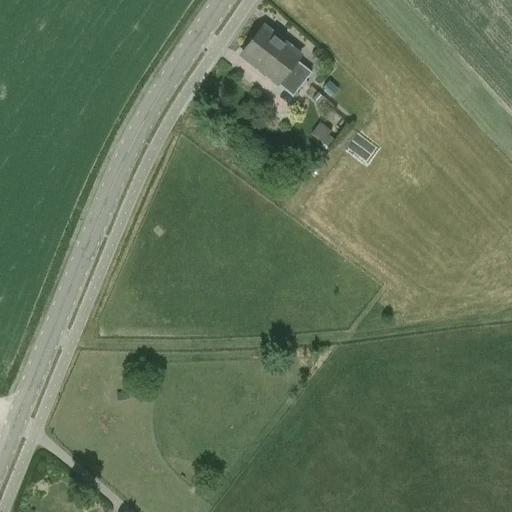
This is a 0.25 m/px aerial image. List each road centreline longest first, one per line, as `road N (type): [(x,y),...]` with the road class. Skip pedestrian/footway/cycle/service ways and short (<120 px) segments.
road 1 (tertiary): [(0,466),(138,128),(221,0)]
road 2 (track): [(128,511),(17,423)]
